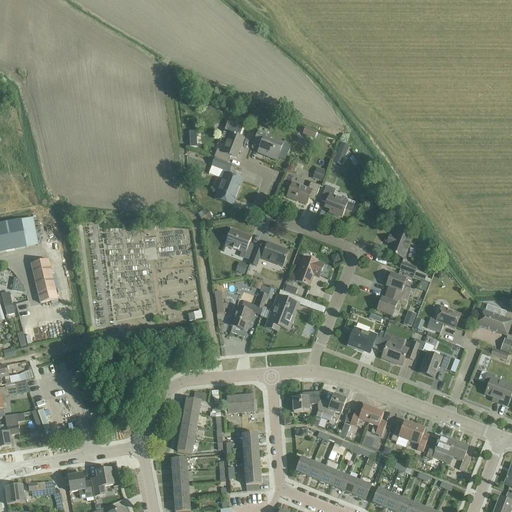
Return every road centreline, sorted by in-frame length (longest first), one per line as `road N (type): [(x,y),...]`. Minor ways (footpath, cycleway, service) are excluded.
road 1 (residential): [(311,372),(354,250),(255,211),(269,174),(244,164)]
road 2 (residential): [(330,511),(281,492),(270,374)]
road 3 (residential): [(270,374),(182,381),(166,392),(140,445)]
road 4 (residential): [(450,417),(338,374),(311,372)]
